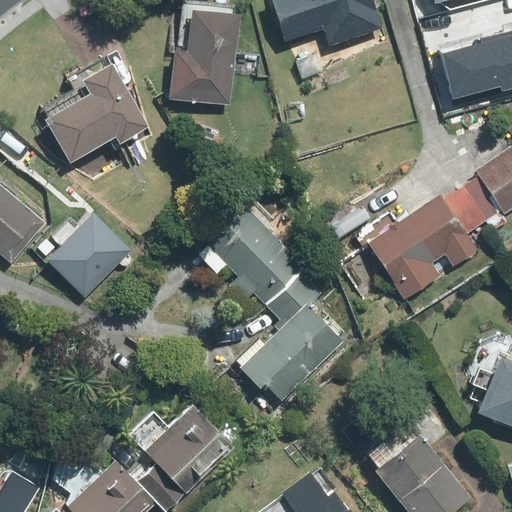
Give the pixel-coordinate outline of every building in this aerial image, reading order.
[(267,0),(280,38),(318,26),(324,44),(382,25),(373,0),(267,0)] [(236,9),(186,4),(182,51),(167,49),(162,101),(227,107),(236,9)] [(146,125),(104,61),(76,80),(83,91),(33,124),(60,166),(110,133),(112,136),(117,143),(146,125)] [(472,176),(440,195),(465,237),(511,207),(511,143),(468,170),(472,176)] [(254,337),(227,363),(271,408),(342,341),(306,304),(317,294),(297,273),(324,248),(263,185),(192,252),(211,273),(222,263),(234,276),(229,281),(245,297),(250,292),(279,323),(259,342),(254,337)] [(25,246),(44,223),(0,186),(0,252),(31,279),(44,263),(25,246)] [(363,234),(399,297),(439,273),(433,262),(444,255),(451,266),(474,253),(465,237),(440,195),(437,190),(363,234)] [(128,248),(86,208),(72,222),(62,213),(31,246),(83,295),(128,248)] [(167,276),(133,309),(150,327),(185,294),(167,276)] [(511,365),(490,357),(470,412),(511,426),(511,365)] [(227,439),(186,401),(165,424),(149,409),(123,436),(148,459),(132,476),(166,508),(181,492),(163,476),(177,461),(193,475),(227,439)] [(442,511),(464,494),(412,431),(366,469),(402,511),(442,511)] [(129,511),(141,501),(128,488),(133,483),(108,458),(59,505),(65,511),(129,511)] [(321,489),(303,469),(275,493),(291,511),(289,511),(348,511),(326,485),(321,489)]
